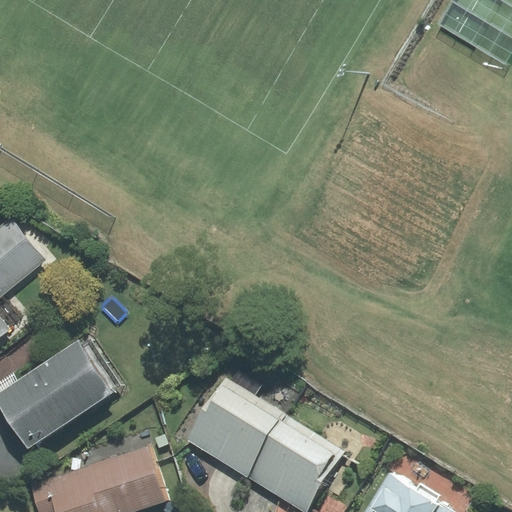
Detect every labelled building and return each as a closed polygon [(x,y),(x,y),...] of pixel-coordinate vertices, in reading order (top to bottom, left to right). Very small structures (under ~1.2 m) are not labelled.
[(0,342),(12,332),(0,316),(0,298),(43,263),(6,217),(0,222),(0,342)] [(0,416),(24,453),(115,394),(81,342),(0,394),(0,416)] [(182,444),(297,511),(311,511),(346,454),(255,397),(262,387),(229,366),(182,444)] [(144,511),(165,505),(151,448),(31,486),(39,511),(144,511)] [(454,511),(441,503),(442,497),(420,483),(417,488),(395,472),(367,511),(454,511)]
